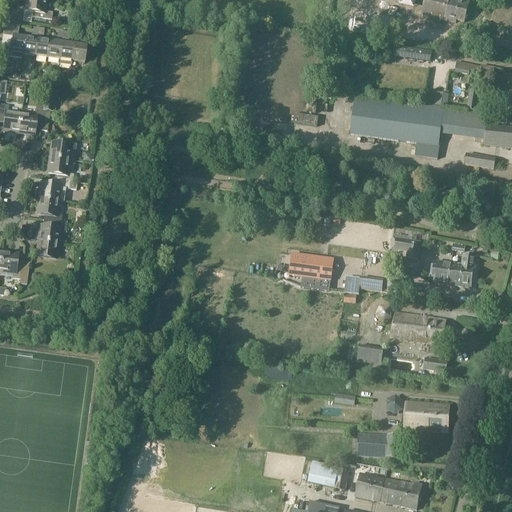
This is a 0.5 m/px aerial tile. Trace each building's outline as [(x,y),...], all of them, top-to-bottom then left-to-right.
[(47,12),(48,0),(24,0),(24,9),(33,11),(32,18),(51,20),(52,13),(47,12)] [(424,0),(421,15),(455,23),(456,21),(465,23),(470,1),(465,0),(424,0)] [(9,57),(22,59),(23,55),(25,39),(17,38),(17,34),(18,34),(19,26),(4,24),(2,36),(12,37),(9,57)] [(37,40),(37,36),(39,29),(33,28),(32,36),(31,39),(25,39),(23,55),(35,57),(37,40)] [(71,67),(72,62),(74,45),(68,45),(69,41),(67,41),(68,33),(63,32),(62,40),(61,44),(59,60),(58,65),(71,67)] [(35,57),(47,59),(49,42),(37,40),(35,57)] [(61,44),(49,42),(47,59),(59,60),(61,44)] [(87,47),(74,45),(72,62),(84,64),(87,47)] [(431,51),(394,47),(393,57),(430,61),(431,51)] [(457,62),(455,72),(468,75),(468,73),(480,75),(481,73),(493,76),(494,68),(481,65),(481,68),(470,65),(457,62)] [(478,92),(469,90),(466,110),(475,112),(478,92)] [(437,93),(435,106),(447,109),(449,95),(437,93)] [(43,111),(40,130),(47,131),(50,112),(52,112),(54,98),(45,97),(44,102),(43,111)] [(354,104),(350,136),(416,145),(415,157),(437,161),(439,148),(438,147),(439,136),(442,115),(354,104)] [(4,134),(18,135),(21,114),(8,113),(9,106),(0,105),(0,122),(6,124),(4,134)] [(34,116),(21,114),(18,135),(32,137),(33,129),(40,130),(43,111),(35,110),(34,116)] [(485,134),(484,146),(511,149),(511,127),(486,125),(487,119),(478,118),(476,133),(485,134)] [(48,158),(71,161),(71,162),(74,162),(76,146),(50,142),(50,144),(48,158)] [(494,160),(466,155),(465,165),(493,170),(494,160)] [(50,173),(49,179),(73,182),(74,175),(69,175),(71,161),(48,158),(46,172),(50,173)] [(73,182),(49,179),(48,179),(47,186),(39,185),(37,199),(60,202),(63,202),(65,189),(76,191),(77,183),(73,182)] [(58,216),(60,202),(37,199),(35,213),(43,214),(42,221),(49,222),(61,224),(62,216),(58,216)] [(67,224),(61,224),(49,222),(48,229),(38,227),(37,241),(59,244),(61,231),(66,232),(67,224)] [(420,244),(392,239),(391,250),(407,252),(406,259),(417,261),(420,244)] [(57,258),(59,244),(37,241),(35,255),(57,258)] [(452,252),(464,254),(465,247),(453,245),(452,252)] [(12,279),(20,280),(22,264),(22,263),(15,262),(16,253),(2,251),(0,267),(0,273),(13,275),(12,279)] [(498,261),(499,253),(491,252),(490,260),(498,261)] [(328,292),(332,260),(292,255),(289,276),(302,277),(301,289),(328,292)] [(461,265),(451,264),(448,286),(471,289),(475,257),(463,255),(461,265)] [(434,284),(448,286),(451,264),(437,262),(436,268),(434,267),(432,268),(430,277),(432,278),(435,278),(434,284)] [(30,265),(22,264),(20,280),(19,285),(27,286),(30,265)] [(382,281),(361,279),(359,290),(381,293),(382,281)] [(411,296),(413,286),(400,284),(399,294),(411,296)] [(343,302),(355,304),(356,296),(344,294),(343,302)] [(390,338),(442,346),(446,321),(395,314),(390,338)] [(359,351),(356,368),(380,372),(383,355),(359,351)] [(446,373),(447,363),(425,360),(424,370),(446,373)] [(336,395),(334,403),(354,406),(355,399),(336,395)] [(404,430),(448,434),(450,406),(406,403),(404,430)] [(358,435),(357,457),(399,460),(400,437),(358,435)] [(349,470),(312,461),(307,483),(345,491),(349,470)] [(360,475),(356,497),(381,503),(386,480),(360,475)] [(381,503),(417,510),(422,485),(414,483),(414,485),(386,480),(381,503)]
